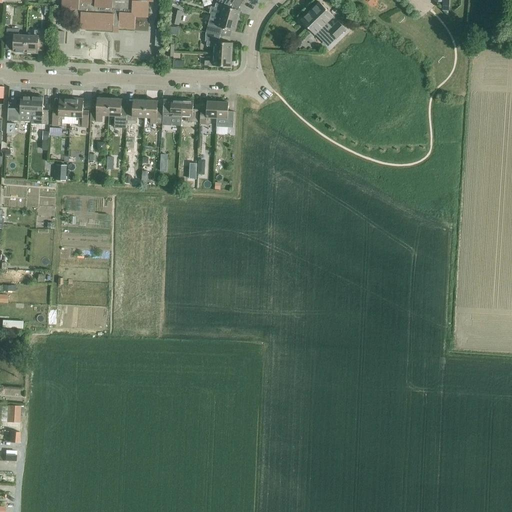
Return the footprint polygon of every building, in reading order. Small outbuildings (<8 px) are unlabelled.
[(62,0),(62,9),(68,9),(81,23),(80,29),(113,31),(114,28),(135,30),(135,17),(148,18),(148,0),(62,0)] [(230,0),(217,0),(217,1),(214,9),(212,8),(210,14),(238,21),(241,11),(226,7),(230,0)] [(331,28),(327,24),(334,17),(320,3),(301,21),(315,35),(316,34),(326,44),(334,36),(337,39),(346,30),(338,22),(331,28)] [(235,32),(238,21),(210,14),(209,20),(206,33),(220,35),(222,28),(235,32)] [(14,52),(26,53),(26,36),(19,35),(19,30),(7,29),(6,45),(14,45),(14,52)] [(26,36),(26,53),(38,54),(38,47),(44,47),(45,31),(34,30),(34,36),(26,36)] [(56,44),(64,44),(64,32),(56,32),(56,44)] [(213,47),(213,54),(232,55),(233,43),(219,43),(220,35),(206,33),(205,42),(207,42),(207,47),(213,47)] [(232,55),(213,54),(213,62),(205,61),(205,66),(231,67),(232,55)] [(7,121),(31,122),(31,116),(32,96),(21,96),(20,109),(8,109),(7,121)] [(31,116),(31,122),(31,124),(48,125),(49,111),(43,110),(44,97),(32,96),(31,116)] [(65,117),(71,117),(72,99),(60,98),(59,110),(53,110),(52,126),(62,126),(63,120),(65,120),(65,117)] [(103,116),(109,116),(110,99),(98,98),(97,105),(91,105),(90,121),(96,122),(102,122),(103,116)] [(72,99),(71,117),(77,117),(76,124),(78,125),(78,127),(88,128),(89,112),(83,111),(84,99),(72,99)] [(110,99),(109,116),(115,116),(114,128),(126,129),(127,121),(127,107),(121,106),(122,99),(110,99)] [(127,107),(127,121),(128,121),(128,124),(136,125),(136,121),(137,121),(137,117),(145,118),(146,101),(134,100),(133,107),(127,107)] [(164,101),(163,109),(162,124),(171,124),(175,122),(178,124),(181,124),(181,118),(182,100),(171,100),(171,102),(164,101)] [(193,101),(182,100),(181,118),(188,118),(188,122),(198,123),(199,110),(193,110),(193,101)] [(158,101),(146,101),(145,118),(151,118),(151,124),(156,124),(162,124),(163,109),(157,108),(158,101)] [(211,118),(217,119),(218,102),(207,102),(207,111),(201,110),(200,124),(211,125),(211,118)] [(217,119),(217,125),(223,126),(233,126),(234,112),(228,112),(229,103),(218,102),(217,119)] [(97,151),(106,151),(106,143),(97,143),(97,151)] [(66,181),(67,166),(56,165),(55,181),(66,181)] [(8,406),(7,422),(20,422),(20,407),(8,406)] [(18,432),(9,432),(9,442),(18,443),(18,432)] [(16,461),(17,451),(6,451),(5,461),(16,461)]
